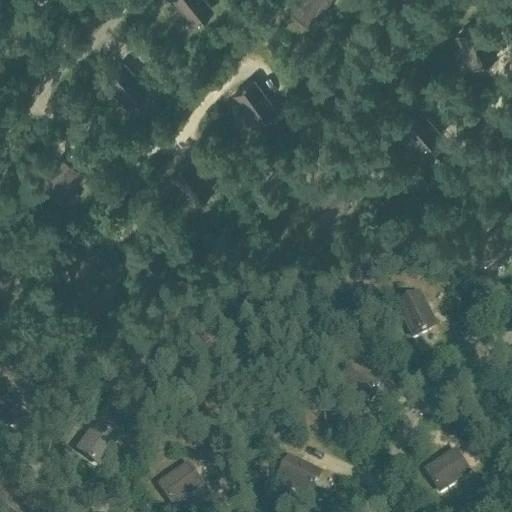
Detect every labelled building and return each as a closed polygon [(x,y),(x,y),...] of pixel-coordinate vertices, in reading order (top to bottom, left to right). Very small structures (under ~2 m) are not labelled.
[(205,0),(169,0),(191,27),(213,9),(205,0)] [(314,28),(328,0),(296,0),(289,15),(314,28)] [(456,35),(474,69),(499,56),(480,23),(456,35)] [(124,62),(103,80),(127,109),(148,90),(124,62)] [(276,109),(254,79),(231,95),(252,126),(276,109)] [(418,105),(397,124),(420,152),(442,134),(418,105)] [(37,188),(61,204),(82,173),(59,157),(37,188)] [(190,159),(168,177),(191,207),(213,189),(190,159)] [(334,182),(304,206),(322,228),(352,204),(334,182)] [(511,237),(500,224),(471,248),(490,270),(511,251),(511,237)] [(100,248),(67,266),(81,291),(114,273),(100,248)] [(0,295),(1,296),(21,264),(0,250),(0,295)] [(420,294),(395,307),(412,341),(438,328),(420,294)] [(386,380),(354,361),(339,385),(372,405),(386,380)] [(0,399),(0,427),(15,428),(17,401),(0,399)] [(95,424),(75,453),(98,470),(120,438),(95,424)] [(456,453),(425,473),(440,496),(472,475),(456,453)] [(322,475),(289,458),(277,483),(311,500),(322,475)] [(204,488),(188,465),(158,486),(173,510),(204,488)] [(210,493),(220,505),(229,498),(219,486),(210,493)] [(27,511),(0,490),(0,511),(27,511)]
